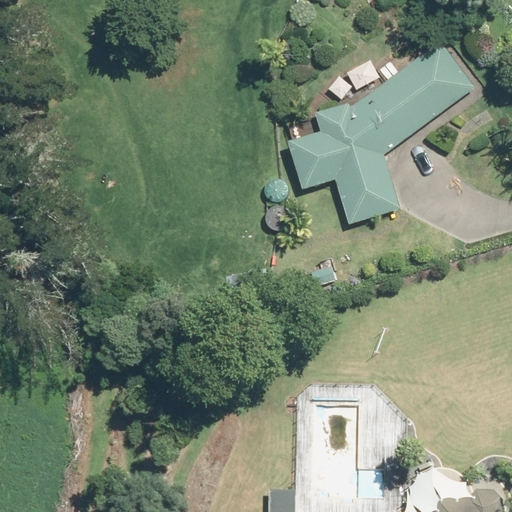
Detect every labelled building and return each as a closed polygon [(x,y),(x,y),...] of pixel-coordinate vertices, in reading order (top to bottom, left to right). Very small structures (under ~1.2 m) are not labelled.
[(329,133),(297,142),(309,191),(342,182),(353,227),(406,213),(390,151),(479,90),(443,43),(359,109),(355,104),(323,113),(329,133)] [(335,266),(313,274),(320,293),(342,285),(335,266)] [(275,292),(272,271),(234,276),(236,297),(275,292)] [(508,511),(510,496),(498,489),(483,489),(483,501),(444,501),(444,511),(435,511),(508,511)] [(304,511),(305,492),(275,491),(274,511),(304,511)]
